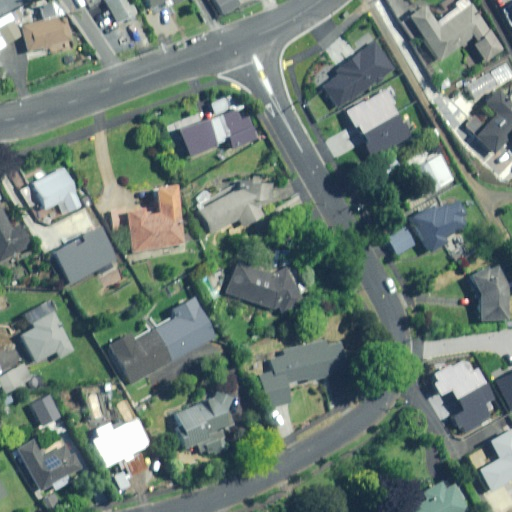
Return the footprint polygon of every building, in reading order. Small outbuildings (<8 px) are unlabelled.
[(136,12),(129,0),(103,0),(103,1),(116,24),(136,12)] [(181,0),(144,0),(149,8),(163,0),(168,0),(172,5),(181,0)] [(213,0),(222,15),(239,5),(236,0),(213,0)] [(422,4),(406,16),(438,61),(473,36),(476,41),(472,44),(485,62),(503,49),(470,3),(469,4),(466,0),(457,0),(453,3),(456,6),(435,21),(422,4)] [(18,26),(26,52),(39,48),(40,50),(50,47),(49,45),(69,40),(62,14),(18,26)] [(20,35),(11,20),(0,26),(0,36),(4,44),(20,35)] [(395,69),(374,40),(359,51),(358,50),(337,66),(338,67),(334,70),(337,74),(321,86),(337,108),(349,100),(349,101),(375,82),(376,85),(384,79),(383,78),(395,69)] [(465,125),(475,134),(473,136),(494,155),(511,135),(511,136),(511,92),(508,98),(496,88),(483,103),(495,114),(484,126),(473,116),(465,125)] [(362,101),(344,111),(353,127),(357,125),(367,142),(363,144),(372,160),(390,150),(389,148),(411,135),(404,122),(402,123),(391,104),(394,103),(386,89),(363,102),(362,101)] [(204,120),(203,118),(172,128),(187,157),(214,146),(214,144),(227,138),(231,149),(256,139),(246,116),(238,119),(234,109),(204,120)] [(453,180),(438,154),(423,163),(419,156),(407,162),(426,195),(453,180)] [(402,174),(392,156),(374,166),(384,184),(402,174)] [(67,213),(80,206),(61,167),(30,183),(44,210),(61,201),(67,213)] [(263,215),(259,208),(270,202),(271,183),(258,183),(258,179),(237,179),(237,187),(196,210),(210,235),(237,220),(242,227),(263,215)] [(181,244),(172,185),(152,188),(156,213),(146,215),(145,213),(142,214),(141,208),(123,211),(130,252),(181,244)] [(409,218),(429,253),(447,243),(444,238),(466,226),(461,217),(465,214),(457,200),(446,206),(444,203),(433,209),(431,206),(409,218)] [(9,228),(0,211),(0,262),(30,246),(17,223),(9,228)] [(114,258),(95,227),(50,252),(68,285),(95,269),(99,275),(112,267),(109,261),(114,258)] [(415,245),(404,227),(387,237),(398,255),(415,245)] [(283,267),(270,274),(235,262),(223,292),(272,310),(277,307),(281,314),(302,302),(283,267)] [(507,286),(496,265),(488,270),(486,266),(468,276),(478,294),(479,321),(508,320),(507,286)] [(212,338),(189,297),(167,310),(171,318),(132,341),(127,333),(105,345),(128,386),(212,338)] [(73,351),(50,311),(28,323),(31,328),(18,336),(34,364),(55,352),(59,359),(73,351)] [(306,383),(326,377),(325,374),(344,369),(337,342),(324,345),(322,340),(280,350),(282,356),(267,359),(270,371),(257,375),(266,410),(290,404),(285,384),(305,379),(306,383)] [(483,403),(492,398),(474,367),(465,372),(458,360),(449,365),(447,363),(431,372),(435,380),(431,382),(438,393),(448,387),(460,409),(449,415),(457,428),(461,426),(465,433),(481,424),(480,421),(490,415),(483,403)] [(32,379),(23,364),(0,376),(0,385),(5,394),(32,379)] [(511,367),(491,379),(510,412),(511,410),(511,367)] [(218,430),(230,426),(224,410),(229,398),(212,392),(209,399),(171,414),(176,426),(173,428),(182,450),(193,445),(197,453),(203,451),(205,454),(210,452),(211,455),(225,450),(220,439),(221,438),(218,430)] [(30,405),(42,427),(60,417),(48,395),(30,405)] [(130,457),(129,454),(147,445),(134,419),(109,431),(105,424),(91,430),(95,438),(88,441),(102,468),(115,462),(119,470),(124,468),(128,477),(146,469),(138,453),(130,457)] [(511,433),(508,426),(485,439),(495,457),(476,468),(488,491),(511,477),(511,433)] [(40,457),(30,440),(14,450),(39,492),(50,485),(53,491),(69,482),(66,477),(81,468),(72,454),(69,456),(62,445),(40,457)] [(441,487),(437,480),(417,491),(422,499),(398,511),(460,511),(466,509),(451,482),(441,487)]
